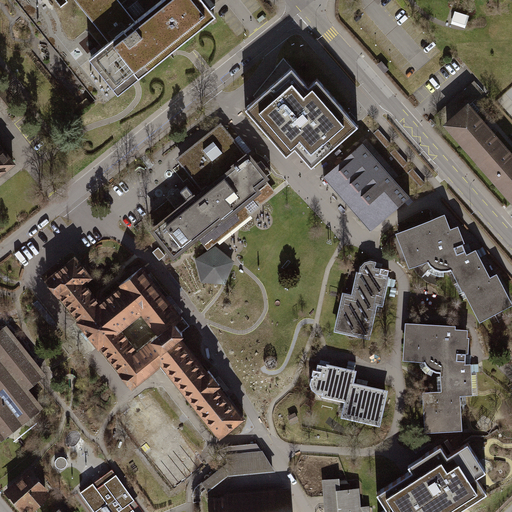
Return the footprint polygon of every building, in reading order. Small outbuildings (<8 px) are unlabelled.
[(119,4),(116,0),(72,0),(109,46),(84,65),(113,102),(216,23),(199,2),(197,0),(159,0),(133,21),(126,12),(119,4)] [(124,0),(119,4),(126,12),(140,0),(197,0),(199,2),(202,0),(124,0)] [(468,28),(470,16),(455,13),(453,25),(468,28)] [(359,125),(319,80),(311,87),(294,69),(247,110),(287,156),(296,148),(312,166),(359,125)] [(465,99),(439,122),(476,165),(502,142),(465,99)] [(201,239),(207,247),(209,252),(198,259),(203,280),(224,281),(232,262),(216,248),(215,242),(257,208),(251,200),(260,193),(256,188),(267,180),(225,126),(178,162),(201,192),(153,229),(176,258),(201,239)] [(511,153),(502,142),(476,165),(511,206),(511,153)] [(409,196),(363,143),(325,176),(371,229),(409,196)] [(0,174),(13,164),(0,147),(0,174)] [(453,271),(469,255),(464,245),(466,245),(460,228),(452,231),(447,216),(398,234),(411,270),(430,263),(435,269),(443,272),(453,271)] [(469,255),(453,271),(482,324),(511,308),(511,299),(499,276),(492,279),(478,251),(469,255)] [(71,255),(41,279),(128,388),(157,365),(216,439),(242,417),(168,324),(178,316),(138,267),(97,301),(83,283),(89,278),(71,255)] [(343,292),(334,331),(371,339),(377,305),(383,306),(390,276),(388,276),(389,269),(375,267),(376,261),(370,260),(364,262),(361,266),(360,272),(356,271),(351,294),(343,292)] [(435,372),(442,374),(468,365),(468,355),(471,355),(472,338),(470,338),(470,331),(458,330),(458,327),(407,324),(405,362),(427,363),(430,368),(435,372)] [(43,375),(4,325),(0,328),(0,437),(40,407),(26,389),(43,375)] [(343,419),(382,428),(390,392),(355,384),(358,372),(319,363),(316,379),(312,378),(311,385),(313,390),(318,394),(323,395),(323,398),(346,403),(343,419)] [(473,365),(468,365),(442,374),(442,393),(425,394),(427,435),(465,432),(463,398),(466,397),(475,397),(475,391),(473,365)] [(175,494),(205,470),(149,398),(118,422),(175,494)] [(80,455),(90,445),(75,429),(65,439),(80,455)] [(383,511),(460,511),(485,496),(475,481),(480,477),(484,475),(466,447),(446,460),(439,449),(415,464),(407,469),(410,474),(374,497),(383,511)] [(262,452),(228,455),(229,462),(202,483),(202,482),(196,486),(194,490),(193,494),(193,502),(201,502),(201,495),(201,493),(207,488),(209,491),(230,474),(272,468),(262,452)] [(134,500),(111,469),(79,493),(93,511),(133,511),(128,505),(134,500)] [(29,472),(8,489),(18,501),(23,497),(30,505),(46,492),(29,472)] [(340,481),(321,481),(324,511),(369,511),(369,507),(362,508),(358,488),(340,490),(340,481)] [(288,511),(287,488),(222,492),(222,497),(205,498),(206,511),(288,511)]
